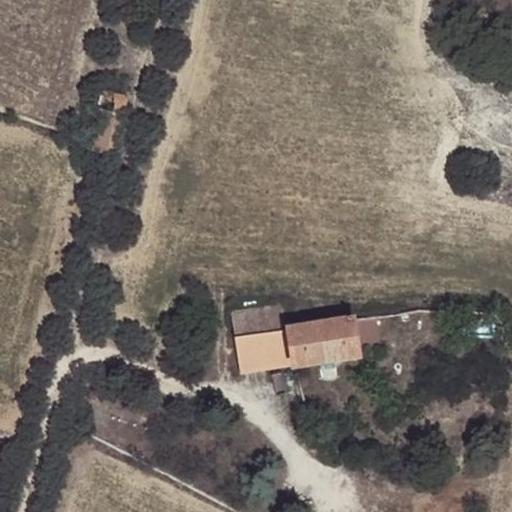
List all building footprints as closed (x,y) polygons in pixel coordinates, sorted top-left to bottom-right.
[(86,151),(109,157),(124,94),(102,89),(86,151)] [(234,332),(287,324),(284,306),(232,314),(234,332)] [(303,314),(305,323),(318,321),(316,312),(303,314)] [(373,313),(354,315),(358,345),(378,343),(373,313)] [(305,323),(290,325),(294,359),(295,362),(358,353),(354,315),(318,321),(305,323)] [(294,359),(290,325),(287,324),(234,332),(240,366),(294,359)] [(226,370),(240,366),(234,332),(229,333),(226,370)]
